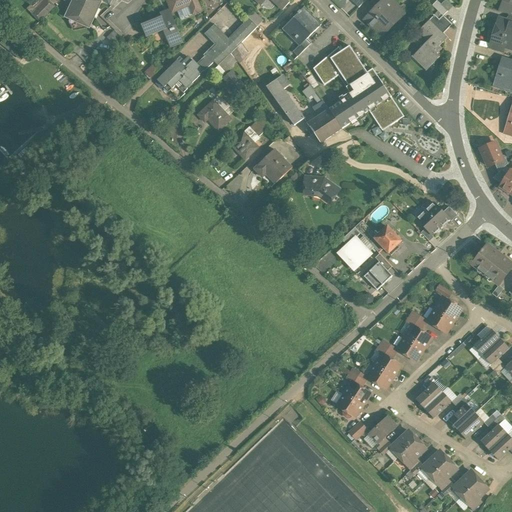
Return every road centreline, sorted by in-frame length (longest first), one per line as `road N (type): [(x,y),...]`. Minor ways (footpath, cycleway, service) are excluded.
road 1 (residential): [(479,313),(406,386),(401,402),(409,416),(503,479),(511,472)]
road 2 (residential): [(437,258),(291,391)]
road 3 (residential): [(454,116),(433,113),(320,0)]
road 4 (track): [(291,391),(407,511)]
